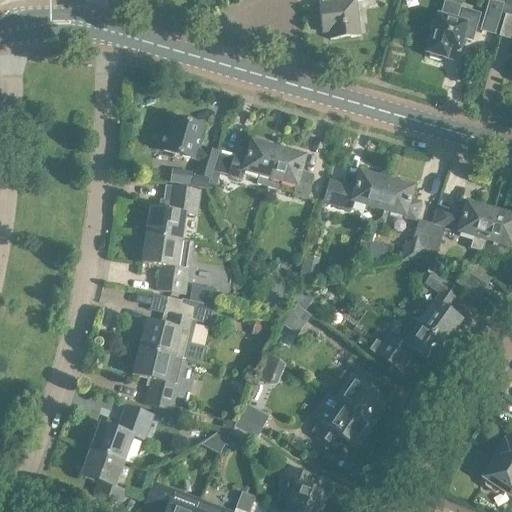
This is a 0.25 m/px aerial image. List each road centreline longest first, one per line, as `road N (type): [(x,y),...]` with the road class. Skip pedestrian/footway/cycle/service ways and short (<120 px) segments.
road 1 (residential): [(101,33),(106,186),(80,322),(11,511)]
road 2 (secondary): [(511,149),(101,33)]
road 3 (residential): [(0,231),(6,35)]
road 4 (residential): [(411,504),(511,343)]
